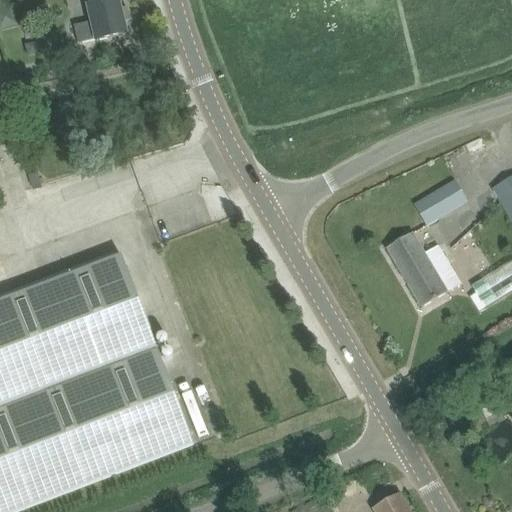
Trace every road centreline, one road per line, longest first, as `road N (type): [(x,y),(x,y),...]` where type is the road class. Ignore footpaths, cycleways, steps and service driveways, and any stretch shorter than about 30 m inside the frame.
road 1 (unclassified): [(272,217),(395,146),(511,104)]
road 2 (tertiary): [(397,430),(272,217)]
road 3 (tertiary): [(272,217),(200,76),(177,0)]
road 4 (unclassified): [(211,511),(334,466),(397,430)]
